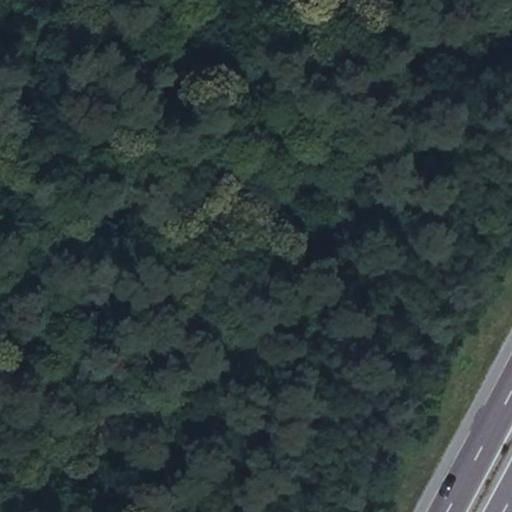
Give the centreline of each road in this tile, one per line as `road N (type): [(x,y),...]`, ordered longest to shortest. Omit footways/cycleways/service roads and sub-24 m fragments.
road 1 (track): [(511,114),(291,511)]
road 2 (trunk): [(511,397),(450,511)]
